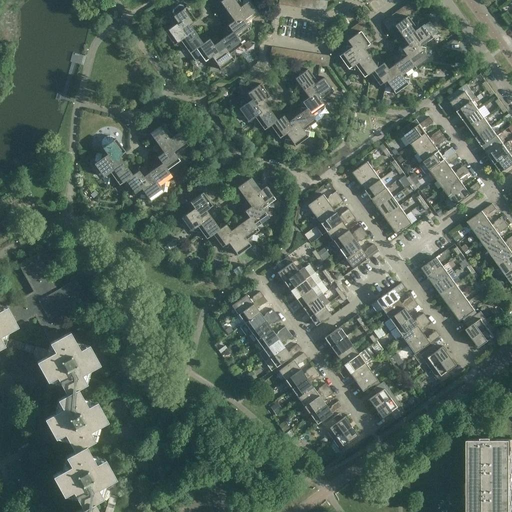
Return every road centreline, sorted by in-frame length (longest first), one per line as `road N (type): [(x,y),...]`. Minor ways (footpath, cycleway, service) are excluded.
road 1 (residential): [(470,363),(395,261)]
road 2 (residential): [(304,341),(353,306),(366,282),(395,261)]
